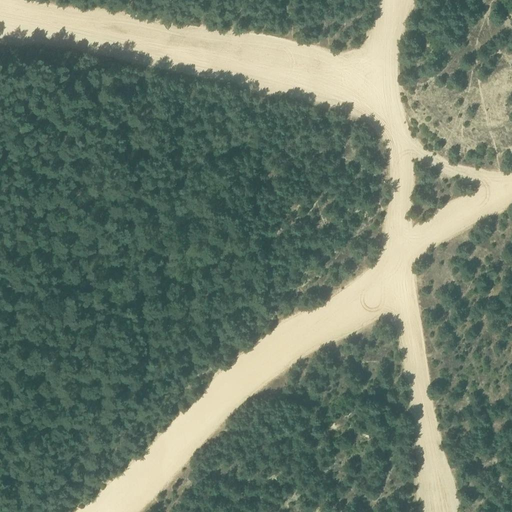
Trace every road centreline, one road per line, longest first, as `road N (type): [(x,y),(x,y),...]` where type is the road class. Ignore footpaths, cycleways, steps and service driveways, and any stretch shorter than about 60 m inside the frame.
road 1 (track): [(511,180),(450,169),(412,149),(367,104),(295,73),(0,18)]
road 2 (track): [(511,190),(419,242),(385,287),(289,340),(208,406),(110,511)]
road 3 (track): [(441,511),(399,260),(390,44),(400,0)]
